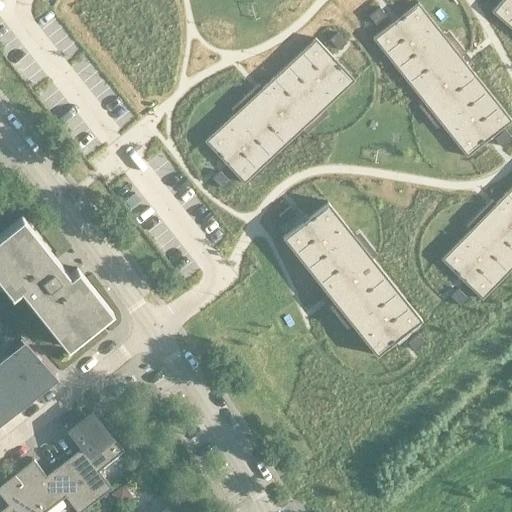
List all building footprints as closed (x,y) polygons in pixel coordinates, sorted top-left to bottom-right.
[(511,0),(501,0),(492,11),(511,28),(511,0)] [(417,2),(372,38),(418,95),(423,91),(446,119),(441,123),(467,156),(511,120),(466,63),(461,67),(438,39),(443,34),(417,2)] [(380,7),(369,16),(375,24),(386,15),(380,7)] [(337,32),(329,39),(339,49),(346,42),(337,32)] [(235,112),(204,141),(244,183),(297,133),(293,128),(319,103),(324,108),(354,80),(315,38),(261,88),(266,93),(239,117),(235,112)] [(505,129),(494,138),(501,146),(511,138),(505,129)] [(220,171),(212,178),(222,188),(229,181),(220,171)] [(470,229),(441,259),(482,299),(511,267),(511,185),(495,203),(500,208),(474,234),(470,229)] [(327,201),(282,237),(328,294),(333,290),(356,318),(350,323),(376,355),(421,319),(376,262),(370,266),(348,238),(353,234),(327,201)] [(289,206),(278,215),(285,223),(296,214),(289,206)] [(22,216),(2,231),(0,233),(0,281),(11,295),(24,285),(36,300),(32,304),(66,347),(111,311),(77,268),(68,274),(22,216)] [(458,288),(450,296),(460,305),(468,298),(458,288)] [(419,333),(408,342),(414,350),(425,341),(419,333)] [(55,375),(26,342),(8,356),(35,390),(55,375)] [(35,390),(8,356),(0,362),(0,380),(18,404),(35,390)] [(18,404),(0,380),(0,415),(1,417),(18,404)] [(83,447),(81,449),(65,461),(96,501),(112,487),(99,470),(124,450),(92,415),(71,431),(83,447)] [(34,459),(15,474),(44,511),(65,496),(77,511),(80,511),(96,501),(65,461),(46,475),(34,459)] [(44,511),(15,474),(0,485),(0,493),(8,504),(0,510),(0,511),(44,511)] [(112,495),(121,507),(121,506),(131,499),(130,495),(123,486),(112,495)]
